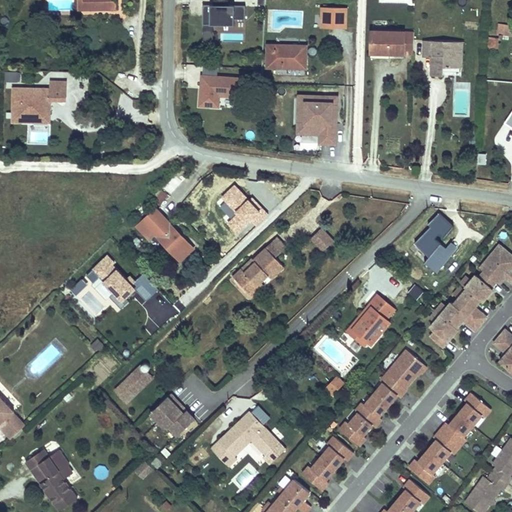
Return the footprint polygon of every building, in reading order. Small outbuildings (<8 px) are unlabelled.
[(78,0),(78,10),(117,9),(116,0),(78,0)] [(203,5),(202,43),(214,44),(214,25),(235,26),(235,20),(246,20),(246,5),(229,5),(229,0),(214,0),(214,5),(203,5)] [(346,28),(347,8),(322,7),(321,16),(330,16),(329,27),(346,28)] [(329,27),(330,16),(321,16),(321,27),(329,27)] [(511,36),(511,28),(511,25),(499,23),(497,35),(499,35),(499,38),(502,39),(503,35),(511,36)] [(413,55),(414,33),(372,31),(371,53),(413,55)] [(498,48),(499,38),(487,37),(486,47),(498,48)] [(454,67),(454,53),(462,53),(462,42),(424,40),(424,57),(432,57),(431,75),(443,75),(443,67),(454,67)] [(306,68),(306,46),(268,45),(268,67),(306,68)] [(16,82),(16,70),(7,70),(6,81),(16,82)] [(242,78),(202,75),(200,106),(219,107),(220,96),(241,97),(242,78)] [(48,101),(48,97),(52,97),(67,98),(68,86),(52,86),(15,86),(14,119),(24,120),(24,112),(52,112),(52,101),(48,101)] [(321,103),(321,96),(299,95),(299,102),(321,103)] [(321,103),(299,102),(298,122),(309,122),(309,134),(320,134),(320,144),(336,144),(337,123),(335,123),(335,113),(337,113),(338,96),(321,96),(321,103)] [(511,108),(502,122),(511,128),(511,108)] [(309,134),(309,122),(298,122),(298,133),(309,134)] [(178,266),(191,253),(151,212),(132,231),(144,242),(150,237),(178,266)] [(453,227),(439,213),(428,224),(430,227),(414,243),(429,257),(424,263),(437,273),(450,257),(443,251),(438,247),(441,244),(434,238),(439,233),(444,237),(453,227)] [(332,242),(319,230),(308,242),(320,254),(332,242)] [(247,293),(259,282),(265,277),(269,281),(281,270),(272,260),(283,250),(272,239),(264,246),(267,250),(258,258),(254,255),(232,277),(247,293)] [(443,251),(450,257),(458,247),(451,242),(446,248),(441,244),(438,247),(443,251)] [(494,258),(503,248),(500,245),(491,255),(494,258)] [(511,270),(510,269),(511,266),(511,255),(503,248),(494,258),(491,255),(480,268),(484,271),(496,281),(498,283),(504,276),(511,282),(511,270)] [(110,297),(122,309),(129,302),(126,298),(131,293),(134,296),(138,292),(147,302),(160,290),(144,273),(136,281),(131,277),(128,280),(113,265),(115,263),(108,256),(88,276),(94,282),(92,284),(107,300),(110,297)] [(491,288),(496,281),(484,271),(479,277),(476,275),(471,280),(465,287),(467,288),(480,300),(482,302),(493,289),(491,288)] [(465,287),(471,280),(466,276),(460,283),(465,287)] [(84,279),(72,290),(78,296),(89,285),(84,279)] [(264,288),(259,282),(247,293),(253,299),(264,288)] [(417,300),(424,292),(416,284),(409,292),(417,300)] [(458,298),(465,290),(460,286),(454,294),(458,298)] [(474,306),(480,300),(467,288),(465,290),(458,298),(454,304),(467,315),(469,313),(481,323),(487,317),(474,306)] [(372,345),(390,322),(387,319),(395,309),(378,295),(369,305),(371,307),(353,329),(369,342),(372,345)] [(481,323),(469,313),(467,315),(454,304),(451,302),(441,314),(457,327),(461,323),(464,319),(467,321),(466,322),(476,330),(481,323)] [(369,342),(353,329),(371,307),(369,305),(368,305),(346,331),(365,347),(369,342)] [(434,322),(441,314),(436,310),(429,318),(434,322)] [(443,347),(458,328),(457,327),(441,314),(434,322),(430,327),(435,331),(430,337),(443,347)] [(511,335),(505,330),(500,336),(511,346),(511,348),(511,349),(511,335)] [(511,346),(500,336),(494,343),(504,351),(504,350),(507,353),(504,356),(500,361),(511,371),(511,349),(511,348),(511,346)] [(97,354),(105,347),(98,339),(89,346),(97,354)] [(421,373),(427,366),(406,349),(386,373),(405,388),(416,375),(419,371),(421,373)] [(101,384),(122,365),(110,351),(88,370),(101,384)] [(152,377),(155,375),(156,373),(157,370),(157,368),(156,366),(154,364),(152,363),(150,362),(148,363),(146,363),(144,365),(142,367),(142,370),(143,373),(145,375),(147,376),(149,377),(152,377)] [(148,387),(158,378),(155,375),(152,377),(149,377),(147,376),(145,375),(143,373),(142,370),(142,367),(144,365),(135,373),(148,387)] [(131,403),(148,387),(135,373),(118,390),(131,403)] [(400,397),(405,390),(406,389),(405,388),(386,373),(380,380),(383,383),(373,394),(388,405),(391,402),(397,395),(400,397)] [(332,395),(344,383),(338,377),(327,388),(329,390),(329,391),(332,395)] [(484,417),(491,409),(471,392),(464,400),(467,403),(461,410),(458,414),(472,425),(481,414),(484,417)] [(379,416),(385,409),(388,405),(373,394),(364,404),(362,402),(355,410),(358,413),(358,412),(372,424),(375,427),(381,419),(379,416)] [(173,396),(170,399),(186,415),(189,412),(181,404),(173,396)] [(0,431),(10,443),(26,429),(14,416),(14,415),(0,399),(0,431)] [(170,399),(153,416),(166,429),(172,429),(180,437),(197,421),(189,412),(186,415),(170,399)] [(259,407),(252,414),(263,425),(270,419),(259,407)] [(252,414),(249,412),(219,441),(211,449),(223,461),(231,454),(234,456),(250,440),(266,456),(264,458),(270,464),(286,449),(263,425),(252,414)] [(369,428),(372,424),(358,412),(358,413),(349,423),(346,421),(339,429),(359,446),(366,438),(363,435),(369,428)] [(463,437),(472,425),(458,414),(455,417),(448,425),(446,422),(440,430),(459,446),(465,439),(463,437)] [(453,454),(459,446),(440,430),(433,437),(436,440),(430,447),(427,451),(441,462),(450,452),(453,454)] [(353,452),(333,436),(327,444),(330,446),(320,457),(335,469),(338,465),(344,458),(346,460),(353,452)] [(511,438),(493,464),(497,467),(492,473),(508,484),(511,477),(511,476),(510,476),(511,473),(511,438)] [(209,456),(202,447),(187,460),(195,469),(209,456)] [(64,479),(60,472),(69,465),(70,465),(60,450),(50,457),(45,449),(29,460),(34,468),(32,469),(60,511),(78,499),(64,479)] [(432,474),(441,462),(427,451),(424,454),(418,462),(415,459),(408,467),(428,484),(435,476),(432,474)] [(231,454),(223,461),(228,467),(237,459),(234,456),(231,454)] [(335,469),(320,457),(311,468),(309,466),(302,474),(322,490),(328,482),(325,480),(332,472),(335,469)] [(144,478),(153,469),(146,461),(136,471),(144,478)] [(64,479),(74,472),(69,465),(60,472),(64,479)] [(484,511),(490,504),(489,499),(494,499),(501,489),(503,490),(508,484),(492,473),(488,479),(484,476),(466,502),(479,511),(484,511)] [(310,492),(294,479),(285,490),(281,487),(278,491),(282,495),(282,494),(297,507),(302,511),(306,511),(311,507),(303,500),(306,497),(310,492)] [(423,503),(429,495),(410,479),(403,487),(406,489),(400,497),(397,500),(410,511),(411,511),(420,501),(423,503)] [(269,502),(265,506),(272,511),(292,511),(293,511),(297,507),(282,494),(282,495),(273,505),(269,502)] [(172,506),(167,500),(162,505),(167,511),(172,506)] [(410,511),(397,500),(394,504),(388,511),(385,509),(382,511),(410,511)]
